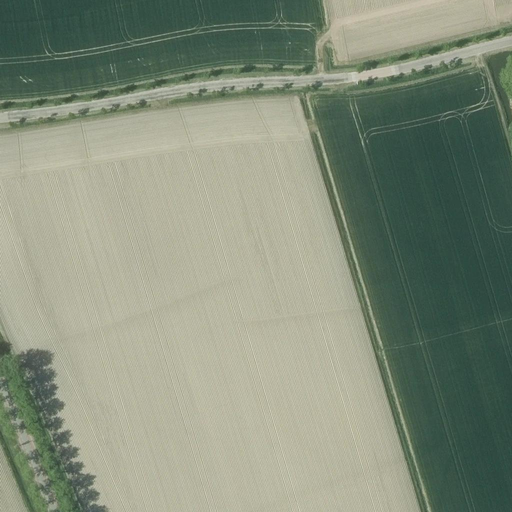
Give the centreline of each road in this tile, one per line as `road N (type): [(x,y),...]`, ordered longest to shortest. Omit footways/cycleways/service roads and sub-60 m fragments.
road 1 (unclassified): [(0,118),(226,85),(365,77),(511,44)]
road 2 (tertiary): [(51,511),(0,380)]
